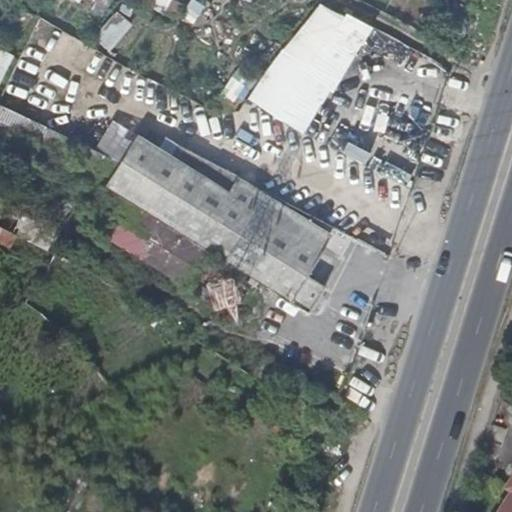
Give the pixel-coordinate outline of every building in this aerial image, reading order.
[(328,0),(317,0),(251,99),(278,117),(329,40),(355,58),(374,30),(328,0)] [(112,51),(133,23),(116,11),(96,40),(112,51)] [(422,39),(406,28),(405,29),(399,37),(415,48),(422,39)] [(0,85),(1,86),(15,54),(0,47),(0,85)] [(325,250),(228,189),(237,173),(180,142),(173,154),(141,133),(109,183),(111,184),(126,194),(211,248),(285,294),(299,303),(312,311),(328,285),(309,273),(325,250)] [(335,234),(244,177),(237,173),(228,189),(325,250),(335,234)] [(107,221),(126,194),(111,184),(93,212),(107,221)] [(188,285),(211,248),(126,194),(107,221),(102,230),(188,285)] [(299,303),(285,294),(282,302),(295,309),(299,303)] [(511,511),(511,475),(508,482),(511,484),(511,486),(496,511),(511,511)]
